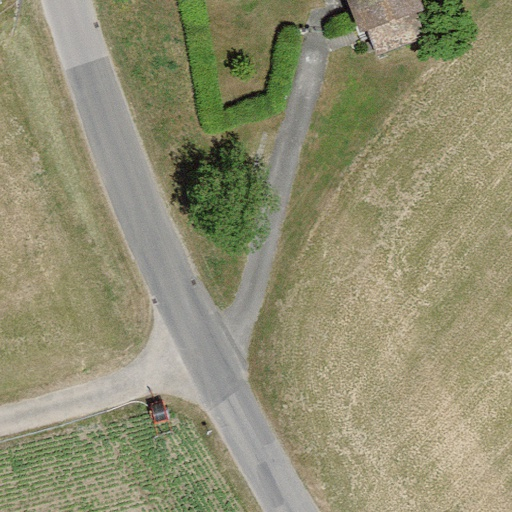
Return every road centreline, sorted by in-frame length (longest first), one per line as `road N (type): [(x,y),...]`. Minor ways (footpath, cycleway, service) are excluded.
road 1 (unclassified): [(302,511),(203,351),(94,97),(67,0)]
road 2 (track): [(203,351),(0,410)]
